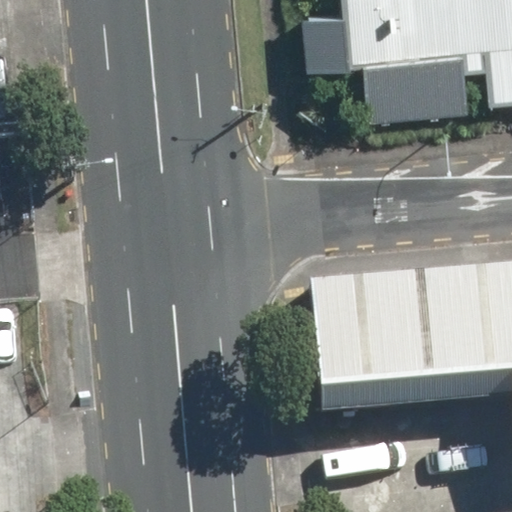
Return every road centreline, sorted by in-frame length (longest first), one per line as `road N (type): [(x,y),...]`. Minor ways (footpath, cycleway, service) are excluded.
road 1 (unclassified): [(511,211),(170,241)]
road 2 (secondary): [(170,241),(193,511)]
road 3 (secondary): [(147,0),(170,241)]
